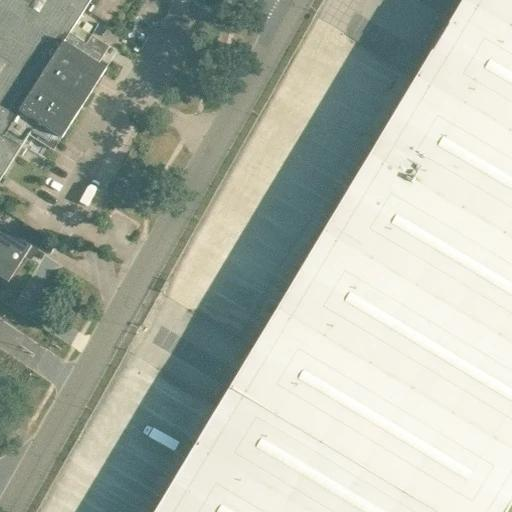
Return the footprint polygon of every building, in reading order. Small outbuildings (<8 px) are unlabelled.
[(0,0),(0,180),(31,132),(48,142),(49,142),(110,47),(92,36),(87,44),(70,33),(91,0),(0,0)] [(99,0),(92,13),(111,23),(123,0),(99,0)] [(511,0),(464,0),(397,112),(230,390),(433,511),(505,511),(511,503),(511,0)] [(0,277),(8,283),(32,246),(15,236),(0,226),(0,277)] [(432,511),(210,379),(145,511),(432,511)]
